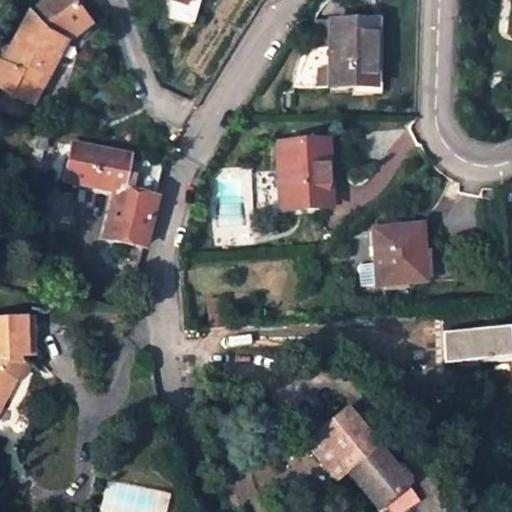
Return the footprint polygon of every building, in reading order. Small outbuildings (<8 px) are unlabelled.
[(44,0),(30,11),(1,64),(0,63),(0,87),(30,103),(62,43),(86,24),(68,0),(44,0)] [(372,87),(374,22),(328,21),(326,86),(372,87)] [(325,165),(323,140),(278,143),(282,210),(320,208),(318,165),(325,165)] [(120,210),(114,239),(142,246),(149,211),(159,162),(71,143),(63,179),(113,190),(109,208),(120,210)] [(42,211),(70,220),(79,193),(50,184),(42,211)] [(103,236),(114,239),(120,210),(109,208),(103,236)] [(419,249),(417,226),(372,229),(376,284),(417,281),(415,250),(419,249)] [(208,328),(224,327),(223,299),(207,300),(208,328)] [(0,319),(0,402),(12,379),(13,379),(17,379),(20,378),(22,376),(23,373),(23,370),(22,367),(20,364),(17,363),(17,354),(31,354),(30,319),(0,319)] [(511,327),(442,333),(445,363),(511,358),(511,327)] [(346,410),(317,433),(377,508),(407,484),(346,410)]
